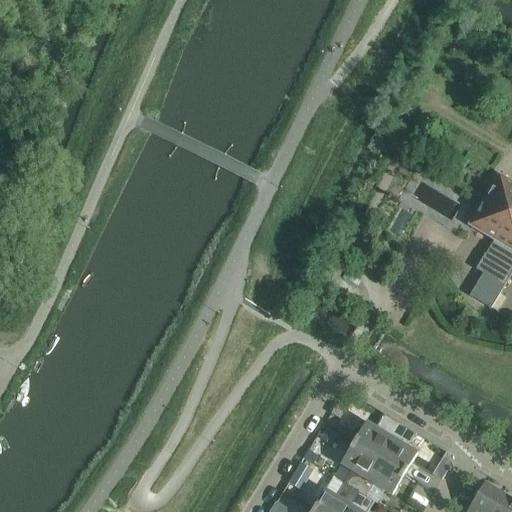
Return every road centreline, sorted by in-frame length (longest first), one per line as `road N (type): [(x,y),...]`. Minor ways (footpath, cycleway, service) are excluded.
road 1 (unclassified): [(91,511),(143,438),(225,290),(359,0)]
road 2 (residential): [(256,511),(347,364),(476,445)]
